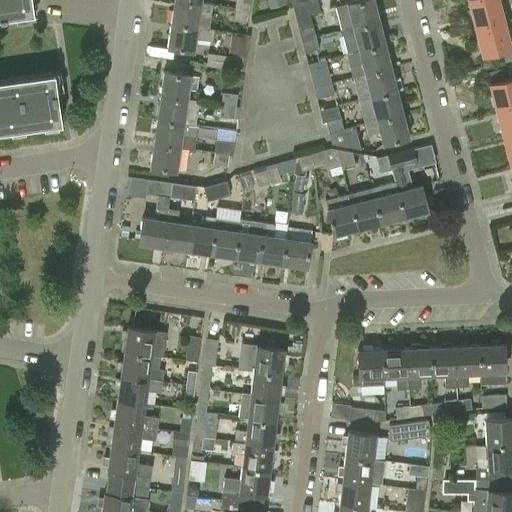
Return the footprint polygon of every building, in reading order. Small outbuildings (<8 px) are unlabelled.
[(0,0),(0,16),(5,16),(4,15),(34,10),(34,9),(27,10),(25,0),(0,0)] [(184,0),(172,0),(170,23),(208,29),(212,4),(200,2),(184,0)] [(235,0),(234,7),(249,10),(250,0),(235,0)] [(301,41),(315,37),(312,26),(309,14),(319,11),(316,0),(311,0),(292,5),(301,41)] [(341,31),(352,28),(378,21),(372,0),(361,0),(335,7),(341,31)] [(474,0),(468,1),(475,29),(503,22),(497,0),(474,0)] [(249,10),(234,7),(233,20),(247,22),(249,10)] [(352,28),(358,51),(384,44),(378,21),(352,28)] [(511,48),(510,49),(503,22),(475,29),(482,56),(502,51),(505,63),(511,60),(511,48)] [(215,30),(208,29),(170,23),(166,46),(194,50),(195,38),(213,41),(215,30)] [(315,37),(301,41),(304,52),(318,48),(315,37)] [(351,65),(354,77),(390,68),(384,44),(358,51),(360,63),(351,65)] [(208,53),(206,65),(240,70),(242,58),(208,53)] [(317,86),(331,83),(325,60),(312,63),(314,74),(317,86)] [(496,111),(511,106),(511,66),(506,68),(509,78),(489,83),(496,111)] [(354,77),(359,100),(395,90),(390,68),(354,77)] [(159,95),(187,99),(188,89),(195,90),(198,75),(163,70),(159,95)] [(236,72),(234,83),(241,84),(243,73),(236,72)] [(0,131),(10,130),(10,125),(23,124),(24,128),(43,125),(43,121),(56,119),(57,123),(60,122),(54,77),(53,77),(40,79),(41,81),(35,82),(35,80),(7,84),(8,86),(2,87),(2,85),(0,84),(0,131)] [(317,86),(320,97),(334,94),(331,83),(317,86)] [(359,100),(365,123),(401,114),(395,90),(359,100)] [(221,104),(235,106),(237,95),(222,92),(221,104)] [(159,95),(156,118),(195,124),(198,101),(187,99),(159,95)] [(221,104),(219,116),(234,118),(235,106),(221,104)] [(343,129),(342,129),(337,106),(319,110),(322,122),(326,121),(329,133),(343,129)] [(511,106),(496,111),(503,138),(511,135),(511,106)] [(407,137),(401,114),(365,123),(368,134),(378,131),(381,144),(407,137)] [(156,118),(152,142),(180,146),(192,148),(195,124),(156,118)] [(343,129),(329,133),(331,143),(360,148),(354,126),(342,129),(343,129)] [(511,135),(503,138),(510,165),(511,164),(511,135)] [(214,152),(229,154),(230,142),(215,140),(214,152)] [(176,170),(180,146),(152,142),(149,166),(176,170)] [(385,153),(390,169),(393,182),(403,216),(426,210),(419,185),(413,187),(409,169),(435,162),(430,142),(385,153)] [(333,147),(309,154),(311,168),(325,165),(326,169),(340,166),(335,148),(333,147)] [(335,148),(340,166),(341,169),(356,165),(352,151),(335,148)] [(227,166),(229,154),(214,152),(212,164),(227,166)] [(381,172),(390,169),(385,153),(376,156),(381,172)] [(297,157),(295,170),(294,174),(296,174),(293,190),(303,191),(306,169),(311,168),(309,154),(297,157)] [(295,170),(297,157),(263,165),(268,184),(268,185),(281,181),(280,174),(295,170)] [(258,187),(268,185),(268,184),(263,165),(253,168),(258,187)] [(127,176),(125,195),(145,198),(145,193),(169,197),(171,182),(127,176)] [(215,183),(218,198),(230,195),(226,180),(215,183)] [(393,182),(370,188),(379,222),(403,216),(393,182)] [(207,201),(218,198),(215,183),(203,187),(207,201)] [(194,200),(196,186),(184,184),(181,199),(194,200)] [(370,188),(347,194),(356,228),(379,222),(370,188)] [(293,192),(291,211),(301,212),(304,193),(293,192)] [(331,235),(356,228),(347,194),(322,200),(331,235)] [(241,216),(242,207),(218,204),(217,214),(241,216)] [(138,243),(162,247),(168,208),(158,206),(156,219),(142,216),(138,243)] [(178,209),(168,208),(162,247),(186,250),(190,224),(176,222),(178,209)] [(204,226),(190,224),(186,250),(210,254),(215,217),(206,216),(204,226)] [(239,221),(215,217),(210,254),(234,257),(239,221)] [(239,218),(239,221),(234,257),(257,261),(263,222),(239,218)] [(275,224),(263,222),(257,261),(281,264),(286,226),(287,224),(275,222),(275,224)] [(127,236),(129,227),(121,226),(120,235),(127,236)] [(311,230),(286,226),(281,264),(306,268),(311,230)] [(123,351),(161,356),(164,356),(167,332),(126,327),(123,351)] [(185,360),(197,361),(200,337),(188,335),(185,360)] [(203,365),(212,366),(214,366),(217,340),(206,339),(203,365)] [(478,344),(479,384),(504,383),(503,371),(502,343),(478,344)] [(478,344),(453,345),(455,386),(467,386),(467,373),(478,372),(479,384),(478,344)] [(252,371),(280,374),(283,349),(255,345),(252,371)] [(453,345),(430,346),(431,374),(444,374),(444,387),(455,386),(453,345)] [(430,346),(405,347),(407,389),(419,388),(418,375),(431,374),(430,346)] [(405,347),(381,348),(383,377),(395,376),(396,389),(407,389),(405,347)] [(381,348),(357,349),(358,374),(358,385),(383,384),(383,377),(381,348)] [(123,351),(119,375),(163,381),(165,367),(160,366),(161,356),(123,351)] [(212,366),(203,365),(200,389),(209,390),(212,366)] [(187,371),(185,384),(194,386),(196,372),(187,371)] [(252,371),(249,395),(277,398),(280,374),(252,371)] [(119,375),(116,399),(143,403),(145,388),(161,390),(163,381),(119,375)] [(194,386),(185,384),(184,399),(193,400),(194,386)] [(200,389),(197,414),(206,415),(209,390),(200,389)] [(456,400),(457,411),(471,409),(470,398),(469,398),(468,389),(456,390),(456,400)] [(504,393),(480,394),(480,406),(505,405),(504,393)] [(237,418),(247,419),(273,422),(277,398),(249,395),(240,394),(237,418)] [(116,399),(113,422),(157,428),(158,416),(142,414),(143,403),(116,399)] [(456,400),(432,403),(433,414),(457,411),(456,400)] [(432,403),(408,406),(409,417),(433,414),(432,403)] [(349,406),(347,418),(370,421),(384,419),(384,409),(349,406)] [(396,419),(409,417),(408,406),(394,408),(396,419)] [(218,416),(206,415),(197,414),(194,438),(203,439),(215,440),(218,416)] [(437,429),(454,427),(452,416),(438,418),(437,429)] [(180,431),(188,433),(191,419),(181,417),(180,431)] [(485,445),(511,443),(511,439),(511,418),(483,420),(485,445)] [(247,419),(244,443),(270,446),(273,422),(247,419)] [(386,436),(391,441),(430,435),(427,420),(387,425),(386,436)] [(113,422),(110,446),(137,450),(139,438),(155,440),(157,428),(113,422)] [(172,431),(171,443),(172,443),(186,445),(188,433),(172,431)] [(343,455),(370,459),(373,434),(346,431),(343,455)] [(202,450),(203,439),(194,438),(193,449),(202,450)] [(242,453),(241,467),(267,470),(270,446),(244,443),(232,442),(231,452),(242,453)] [(474,468),(473,479),(498,480),(499,469),(511,468),(511,443),(485,445),(486,468),(474,468)] [(108,472),(106,483),(147,488),(150,464),(135,462),(137,450),(110,446),(106,471),(108,472)] [(343,455),(340,480),(368,483),(370,459),(343,455)] [(444,465),(433,463),(431,477),(443,478),(444,465)] [(225,476),(221,501),(262,505),(267,470),(241,467),(239,478),(225,476)] [(417,474),(415,488),(425,490),(427,475),(417,474)] [(470,511),(510,511),(511,495),(511,492),(497,491),(498,480),(473,479),(473,490),(470,511)] [(340,480),(337,503),(365,507),(368,483),(340,480)] [(103,493),(100,511),(143,511),(147,488),(106,483),(105,494),(103,493)] [(188,484),(186,494),(197,495),(198,489),(194,484),(188,484)] [(425,490),(415,488),(414,500),(424,502),(425,490)] [(194,510),(196,498),(187,497),(185,509),(194,510)] [(223,511),(222,511),(261,511),(262,505),(221,501),(220,511),(223,511)] [(337,503),(335,511),(364,511),(365,507),(337,503)]
